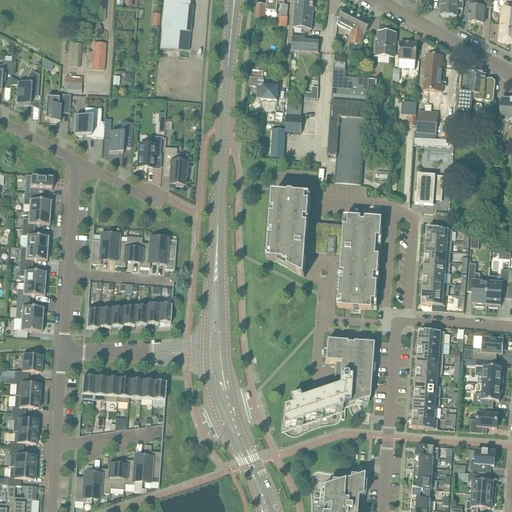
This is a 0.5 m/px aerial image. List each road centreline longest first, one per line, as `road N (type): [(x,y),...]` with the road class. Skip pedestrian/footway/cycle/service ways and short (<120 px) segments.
road 1 (secondary): [(213,353),(233,0)]
road 2 (residential): [(398,323),(382,511)]
road 3 (secondary): [(270,511),(230,428),(213,353)]
road 4 (tertiary): [(511,72),(378,0)]
road 5 (residential): [(62,351),(213,353)]
road 6 (residential): [(320,150),(333,0)]
road 7 (residential): [(393,213),(385,204),(321,200),(309,180),(279,178)]
road 8 (residential): [(407,321),(414,219),(393,213)]
